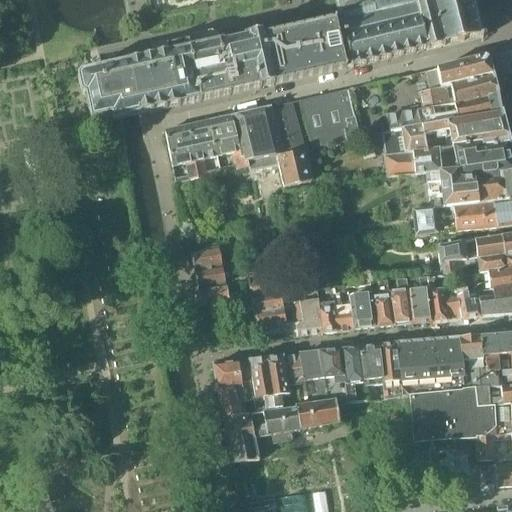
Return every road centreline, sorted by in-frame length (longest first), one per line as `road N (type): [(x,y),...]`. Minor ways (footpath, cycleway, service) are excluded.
road 1 (residential): [(199,361),(511,328)]
road 2 (residential): [(199,361),(151,130)]
road 3 (residential): [(228,511),(199,361)]
